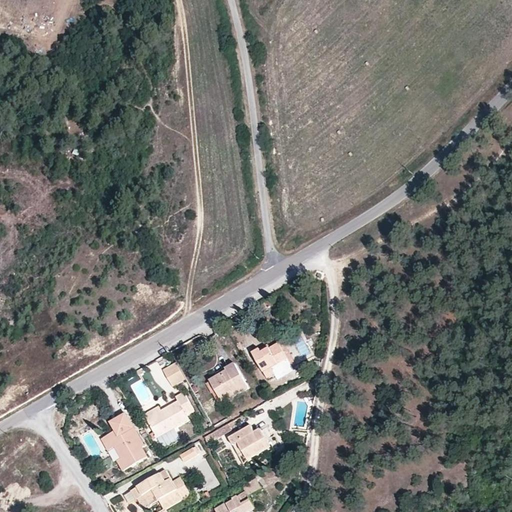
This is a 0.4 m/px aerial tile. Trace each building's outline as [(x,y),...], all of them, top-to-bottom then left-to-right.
[(265,352),(263,348),(255,353),(270,378),(277,374),(273,367),(290,357),(281,342),(271,348),(265,352)] [(292,362),(290,357),(273,367),(277,374),(283,371),(281,368),(292,362)] [(176,363),(163,370),(173,386),(186,379),(176,363)] [(224,385),(216,389),(222,400),(234,393),(235,396),(250,388),(237,363),(228,368),(230,371),(219,377),(224,385)] [(212,381),(216,389),(224,385),(219,377),(212,381)] [(219,405),(224,402),(222,400),(216,389),(212,392),(219,405)] [(163,411),(149,419),(160,438),(190,420),(188,415),(195,411),(184,393),(176,398),(178,402),(163,411)] [(222,400),(224,402),(235,396),(234,393),(222,400)] [(147,415),(149,419),(163,411),(160,407),(147,415)] [(120,427),(114,431),(103,437),(110,449),(113,447),(117,444),(125,456),(120,459),(126,469),(151,454),(146,444),(143,446),(124,414),(115,419),(120,427)] [(109,422),(114,431),(120,427),(115,419),(109,422)] [(231,424),(204,437),(208,444),(235,431),(231,424)] [(260,441),(254,431),(250,425),(228,437),(233,445),(238,443),(247,459),(270,446),(266,438),(260,441)] [(260,428),(254,431),(260,441),(266,438),(260,428)] [(113,447),(120,459),(125,456),(117,444),(113,447)] [(184,463),(200,454),(195,446),(179,455),(184,463)] [(173,483),(166,471),(149,481),(132,491),(138,502),(140,500),(147,496),(153,506),(161,502),(166,510),(192,495),(182,477),(173,483)] [(245,511),(255,506),(248,494),(261,486),(256,478),(242,486),(245,491),(214,509),(216,511),(245,511)] [(146,510),(153,506),(147,496),(140,500),(146,510)]
